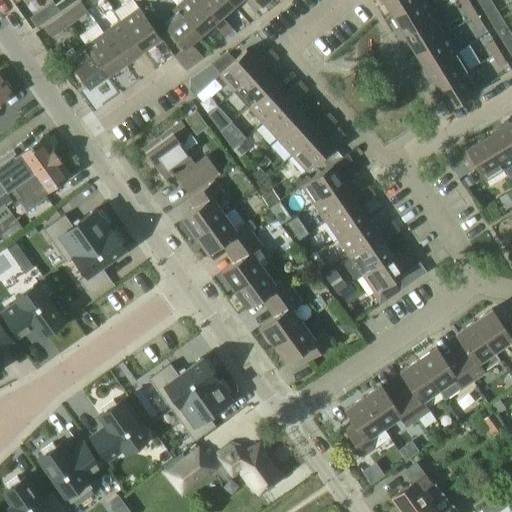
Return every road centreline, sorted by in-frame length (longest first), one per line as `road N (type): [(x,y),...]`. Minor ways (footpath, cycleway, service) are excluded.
road 1 (residential): [(401,165),(383,157),(288,54),(353,0)]
road 2 (residential): [(471,284),(283,417)]
road 3 (residential): [(0,415),(188,285)]
road 4 (residential): [(188,285),(81,141)]
road 5 (residential): [(283,417),(188,285)]
road 6 (residential): [(81,141),(0,27)]
road 7 (residential): [(471,284),(461,251),(401,165)]
road 8 (residential): [(401,165),(511,93)]
